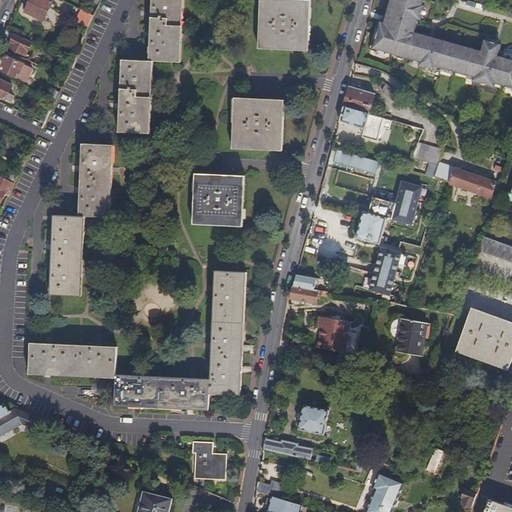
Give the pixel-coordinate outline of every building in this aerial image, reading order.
[(44,21),(53,2),(48,0),(31,0),(25,12),(44,21)] [(182,63),(185,0),(152,0),(150,62),(124,61),(120,134),(152,135),(155,62),(182,63)] [(309,51),(310,0),(260,0),(259,49),(309,51)] [(478,49),(412,26),(416,14),(418,14),(422,1),(421,1),(421,0),(391,0),(385,16),(383,16),(374,40),(419,56),(418,60),(431,65),(432,61),(471,75),(470,78),(489,85),(491,82),(511,89),(511,85),(511,61),(493,55),(497,45),(481,39),(478,49)] [(88,28),(94,16),(82,10),(76,22),(88,28)] [(26,56),(32,44),(15,35),(11,43),(12,44),(9,48),(26,56)] [(32,69),(9,58),(11,53),(0,47),(0,56),(6,59),(2,66),(6,67),(4,72),(26,82),(32,69)] [(10,93),(14,86),(0,79),(0,96),(12,102),(15,95),(10,93)] [(370,114),(376,95),(350,87),(345,106),(370,114)] [(399,95),(384,87),(379,94),(394,103),(399,95)] [(284,150),(285,99),(236,97),(234,148),(284,150)] [(378,142),(386,119),(370,114),(345,106),(341,122),(365,129),(362,137),(378,142)] [(45,124),(52,111),(46,108),(39,122),(45,124)] [(113,218),(116,145),(85,144),(82,217),(57,216),(54,295),(84,296),(87,217),(113,218)] [(383,164),(336,150),(333,162),(379,176),(383,164)] [(21,173),(26,163),(21,161),(16,171),(21,173)] [(435,177),(438,167),(429,165),(426,175),(435,177)] [(439,177),(442,166),(439,165),(438,167),(435,177),(434,179),(443,182),(447,183),(448,178),(443,177),(442,178),(439,177)] [(498,184),(456,170),(451,184),(493,198),(498,184)] [(244,225),(245,174),(195,172),(194,223),(244,225)] [(15,186),(18,178),(11,175),(8,182),(15,186)] [(9,198),(15,186),(8,182),(0,179),(0,202),(1,203),(5,196),(9,198)] [(364,212),(357,239),(380,245),(387,218),(410,225),(412,225),(422,187),(402,182),(396,204),(373,197),(368,213),(364,212)] [(511,247),(485,238),(481,250),(511,260),(511,247)] [(391,296),(402,254),(382,249),(371,291),(391,296)] [(316,291),(317,279),(310,278),(311,271),(299,268),(294,287),(316,291)] [(119,373),(120,347),(34,343),(33,375),(119,379),(118,406),(211,409),(211,393),(242,394),(248,271),(218,270),(212,377),(119,373)] [(317,303),(318,295),(321,295),(320,296),(325,297),(325,296),(328,297),(328,293),(316,291),(294,287),(292,299),(317,303)] [(510,371),(511,364),(511,323),(472,309),(457,353),(510,371)] [(421,359),(428,319),(407,315),(400,355),(421,359)] [(347,353),(353,323),(325,317),(319,348),(347,353)] [(324,437),(330,413),(305,407),(299,431),(324,437)] [(0,436),(3,435),(1,431),(3,432),(6,430),(7,428),(17,423),(23,425),(24,428),(31,431),(33,429),(36,430),(39,421),(17,412),(9,416),(6,411),(3,412),(0,408),(0,436)] [(314,450),(298,447),(298,445),(282,442),(282,444),(267,441),(265,450),(313,462),(314,450)] [(225,480),(226,454),(215,454),(215,443),(194,442),(194,454),(198,454),(197,480),(225,480)] [(436,473),(445,451),(437,448),(428,470),(436,473)] [(330,466),(331,459),(316,456),(315,462),(330,466)] [(391,511),(404,483),(376,471),(368,489),(372,490),(362,511),(391,511)] [(275,489),(259,484),(257,492),(273,496),(275,489)] [(472,508),(477,494),(466,491),(466,492),(464,492),(463,496),(464,497),(461,505),(472,508)] [(172,511),(175,500),(146,493),(141,511),(172,511)] [(302,511),(304,506),(273,497),(268,511),(302,511)] [(511,511),(511,509),(490,501),(486,511),(511,511)]
